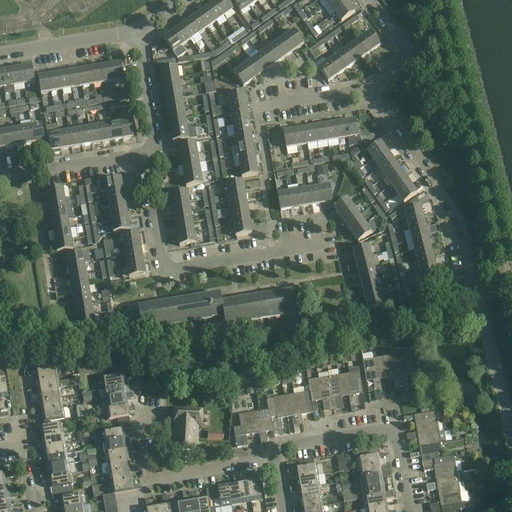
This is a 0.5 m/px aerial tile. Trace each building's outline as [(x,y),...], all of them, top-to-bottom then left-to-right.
[(225,0),(219,0),(214,3),(224,17),(233,11),(225,0)] [(240,14),(249,8),(244,0),(231,0),(240,14)] [(323,9),(329,5),(336,0),(318,0),(317,1),(323,9)] [(349,4),(345,0),(336,0),(329,5),(335,14),(349,4)] [(214,3),(206,9),(215,23),(224,17),(214,3)] [(342,23),(355,13),(349,4),(335,14),(342,23)] [(289,8),(274,19),(277,23),(292,12),(289,8)] [(207,29),(215,23),(206,9),(197,15),(207,29)] [(268,15),(270,19),(277,14),(274,11),(268,15)] [(299,14),(304,23),(307,21),(302,12),(299,14)] [(197,15),(189,21),(199,35),(207,29),(197,15)] [(356,17),(349,22),(351,26),(358,21),(356,17)] [(201,39),(199,35),(189,21),(180,27),(190,41),(193,45),(201,39)] [(304,23),(310,32),(313,29),(307,21),(304,23)] [(258,22),(250,28),(253,31),(260,26),(258,22)] [(271,22),(264,26),(267,30),(274,25),(271,22)] [(349,22),(342,27),(345,30),(351,26),(349,22)] [(267,30),(264,26),(257,31),(260,35),(267,30)] [(180,27),(172,33),(181,47),(190,41),(180,27)] [(339,29),(332,34),(334,38),(341,33),(339,29)] [(294,31),(285,38),(294,51),(303,45),(294,31)] [(238,36),(240,40),(247,35),(244,32),(238,36)] [(172,33),(163,39),(177,60),(186,54),(181,47),(172,33)] [(254,33),(247,38),(250,42),(257,37),(254,33)] [(370,33),(361,39),(370,53),(379,46),(370,33)] [(332,34),(325,39),(328,42),(334,38),(332,34)] [(233,45),(240,40),(238,36),(231,41),(233,45)] [(250,42),(247,38),(240,43),(243,47),(250,42)] [(276,44),(286,57),(294,51),(285,38),(276,44)] [(370,53),(361,39),(352,45),(362,59),(370,53)] [(221,48),(223,52),(230,47),(228,43),(221,48)] [(276,44),(268,50),(277,63),(286,57),(276,44)] [(352,45),(344,51),(353,65),(362,59),(352,45)] [(237,46),(230,51),(233,54),(239,50),(237,46)] [(322,55),(317,49),(315,46),(308,51),(310,54),(314,61),(322,55)] [(335,57),(345,71),(353,65),(344,51),(340,46),(332,52),(335,57)] [(268,50),(259,56),(268,69),(277,63),(268,50)] [(259,56),(251,62),(260,75),(268,69),(259,56)] [(335,57),(327,63),(336,77),(345,71),(335,57)] [(251,62),(242,68),(252,81),(260,75),(251,62)] [(328,83),(336,77),(327,63),(318,69),(328,83)] [(121,64),(110,66),(113,83),(124,81),(121,64)] [(113,83),(110,66),(100,68),(102,84),(113,83)] [(32,67),(21,69),(24,85),(35,83),(32,67)] [(160,70),(162,81),(179,78),(177,67),(160,70)] [(100,68),(89,69),(92,86),(102,84),(100,68)] [(243,87),(252,81),(242,68),(233,74),(243,87)] [(21,69),(11,70),(14,87),(24,85),(21,69)] [(92,86),(89,69),(79,71),(82,88),(92,86)] [(15,94),(14,87),(11,70),(1,72),(3,89),(4,96),(15,94)] [(79,71),(69,73),(72,89),(82,88),(79,71)] [(72,89),(69,73),(59,74),(61,91),(72,89)] [(59,74),(48,76),(51,93),(61,91),(59,74)] [(40,94),(51,93),(48,76),(38,78),(40,94)] [(162,81),(164,91),(180,89),(179,78),(162,81)] [(214,83),(211,83),(207,84),(209,95),(216,94),(214,83)] [(164,91),(166,102),(182,99),(180,89),(164,91)] [(227,96),(229,107),(245,104),(244,93),(227,96)] [(166,102),(167,112),(184,109),(182,99),(166,102)] [(60,103),(54,104),(54,108),(55,112),(63,111),(62,107),(61,107),(60,103)] [(231,117),(247,114),(245,104),(229,107),(231,117)] [(167,112),(169,122),(185,119),(184,109),(167,112)] [(17,110),(9,111),(10,115),(11,119),(15,118),(15,122),(19,121),(18,114),(17,110)] [(249,124),(247,114),(231,117),(233,127),(249,124)] [(169,122),(171,132),(187,130),(185,119),(169,122)] [(214,121),(215,130),(219,130),(218,128),(224,127),(223,120),(214,121)] [(356,121),(345,123),(348,139),(349,148),(361,146),(359,137),(356,121)] [(131,122),(120,124),(123,140),(133,138),(131,122)] [(345,123),(335,124),(338,141),(348,139),(345,123)] [(120,124),(109,126),(112,142),(123,140),(120,124)] [(228,138),(234,137),(251,135),(249,124),(233,127),(226,128),(228,138)] [(325,126),(327,142),(338,141),(335,124),(325,126)] [(42,126),(31,128),(33,144),(44,142),(42,126)] [(57,126),(46,127),(47,136),(49,147),(50,152),(54,151),(55,155),(61,154),(60,150),(61,150),(58,134),(57,126)] [(109,126),(99,127),(102,144),(112,142),(109,126)] [(317,144),(327,142),(325,126),(314,128),(317,144)] [(99,127),(89,129),(92,145),(102,144),(99,127)] [(33,144),(31,128),(21,129),(23,146),(33,144)] [(187,130),(171,132),(172,143),(197,139),(195,128),(187,130)] [(318,151),(317,144),(314,128),(304,130),(307,146),(308,153),(318,151)] [(13,147),(23,146),(21,129),(10,131),(13,147)] [(89,129),(79,131),(81,147),(92,145),(89,129)] [(304,130),(294,131),(296,148),(307,146),(304,130)] [(10,131),(0,132),(0,133),(3,149),(13,147),(10,131)] [(81,147),(79,131),(69,132),(71,149),(81,147)] [(286,149),(296,148),(294,131),(283,133),(286,149)] [(69,132),(58,134),(61,150),(71,149),(69,132)] [(252,145),(251,135),(234,137),(236,148),(252,145)] [(373,161),(384,153),(387,151),(380,142),(362,156),(368,165),(373,161)] [(179,146),(181,157),(197,154),(195,143),(179,146)] [(238,158),(254,155),(252,145),(236,148),(238,158)] [(353,153),(350,154),(352,160),(356,157),(363,151),(363,149),(352,151),(353,153)] [(379,169),(384,166),(393,160),(387,151),(384,153),(373,161),(379,169)] [(199,164),(197,154),(181,157),(182,167),(199,164)] [(256,165),(254,155),(238,158),(233,159),(235,169),(239,168),(256,165)] [(379,169),(385,178),(399,168),(393,160),(384,166),(379,169)] [(352,165),(357,172),(360,170),(363,168),(358,162),(355,164),(355,163),(352,165)] [(182,167),(184,177),(200,175),(199,164),(182,167)] [(241,179),(258,176),(256,165),(239,168),(241,179)] [(327,167),(317,169),(318,176),(328,174),(327,167)] [(385,178),(391,186),(405,177),(399,168),(385,178)] [(202,185),(200,175),(184,177),(186,188),(202,185)] [(391,186),(397,195),(411,185),(405,177),(391,186)] [(100,193),(106,192),(123,190),(121,179),(99,182),(100,193)] [(226,185),(228,196),(245,193),(243,183),(226,185)] [(417,194),(411,185),(397,195),(404,204),(417,194)] [(330,186),(319,188),(321,205),(332,203),(330,186)] [(47,191),(48,202),(65,199),(69,199),(70,199),(68,190),(66,188),(47,191)] [(319,188),(308,190),(311,206),(321,205),(319,188)] [(362,191),(366,198),(370,196),(365,189),(362,191)] [(106,192),(108,203),(124,200),(123,190),(106,192)] [(298,192),(301,208),(311,206),(308,190),(298,192)] [(171,194),(173,205),(189,203),(187,192),(171,194)] [(298,192),(288,193),(291,210),(301,208),(298,192)] [(246,203),(245,193),(228,196),(230,206),(246,203)] [(291,210),(288,193),(277,195),(280,212),(291,210)] [(366,198),(371,205),(375,203),(370,196),(366,198)] [(69,199),(65,199),(48,202),(50,212),(66,210),(70,209),(69,199)] [(340,217),(353,208),(347,199),(333,208),(340,217)] [(108,203),(110,213),(126,210),(124,200),(108,203)] [(173,205),(174,216),(191,213),(189,203),(173,205)] [(248,214),(246,203),(230,206),(232,217),(248,214)] [(374,208),(378,215),(382,213),(377,206),(374,208)] [(406,220),(407,221),(423,217),(420,207),(404,211),(404,212),(399,213),(401,221),(406,220)] [(359,216),(353,208),(340,217),(346,226),(359,216)] [(50,212),(52,223),(68,220),(66,210),(50,212)] [(128,221),(126,210),(110,213),(111,223),(128,221)] [(391,221),(398,216),(396,212),(388,217),(391,221)] [(192,223),(191,213),(174,216),(176,226),(192,223)] [(232,217),(233,227),(250,224),(248,214),(232,217)] [(346,226),(352,234),(365,225),(359,216),(346,226)] [(425,227),(423,217),(407,221),(409,231),(425,227)] [(68,220),(52,223),(53,233),(70,230),(68,220)] [(128,221),(111,223),(113,234),(130,231),(128,221)] [(176,226),(178,236),(194,233),(192,223),(176,226)] [(252,235),(250,224),(233,227),(235,238),(252,235)] [(371,234),(365,225),(352,234),(358,243),(371,234)] [(96,226),(92,226),(95,244),(98,244),(102,239),(98,236),(96,226)] [(412,241),(428,237),(425,227),(409,231),(406,232),(408,242),(412,241)] [(53,233),(55,243),(71,241),(70,230),(53,233)] [(196,244),(194,233),(178,236),(180,247),(196,244)] [(122,236),(124,248),(140,245),(138,234),(122,236)] [(430,248),(428,237),(412,241),(414,252),(430,248)] [(71,241),(55,243),(57,254),(73,251),(71,241)] [(124,248),(125,258),(142,255),(140,245),(124,248)] [(352,251),(355,262),(371,258),(369,247),(352,251)] [(430,248),(414,252),(417,262),(433,257),(430,248)] [(96,260),(104,259),(102,250),(94,252),(96,260)] [(382,255),(384,263),(392,261),(390,253),(386,254),(382,255)] [(66,257),(68,268),(85,265),(83,254),(66,257)] [(125,258),(127,268),(144,265),(142,255),(125,258)] [(371,258),(355,262),(358,272),(374,268),(379,266),(376,256),(371,258)] [(435,268),(433,257),(417,262),(419,272),(435,268)] [(68,268),(70,278),(86,275),(85,265),(68,268)] [(145,276),(144,265),(127,268),(129,279),(145,276)] [(376,278),(374,268),(358,272),(360,282),(376,278)] [(435,268),(419,272),(422,282),(438,278),(435,268)] [(88,285),(86,275),(70,278),(72,288),(88,285)] [(363,292),(379,288),(376,278),(360,282),(363,292)] [(417,283),(419,294),(441,288),(438,278),(422,282),(417,283)] [(72,288),(74,298),(90,296),(88,285),(72,288)] [(381,298),(379,288),(363,292),(365,302),(381,298)] [(247,302),(238,303),(237,299),(232,300),(233,304),(222,306),(220,294),(215,295),(215,298),(197,301),(196,297),(191,297),(191,302),(183,303),(182,299),(177,300),(177,304),(169,306),(168,301),(163,302),(164,306),(155,308),(154,303),(149,304),(149,309),(138,311),(142,331),(213,319),(217,343),(228,341),(226,327),(296,315),(293,294),(294,294),(293,290),(288,291),(289,295),(280,296),(279,292),(274,293),(275,297),(266,299),(265,294),(260,295),(261,300),(252,301),(252,297),(246,298),(247,302)] [(110,300),(109,292),(105,292),(101,293),(103,301),(110,300)] [(74,298),(75,308),(92,306),(90,296),(74,298)] [(384,308),(381,298),(365,302),(368,313),(384,308)] [(75,308),(77,319),(93,316),(92,306),(75,308)] [(95,326),(93,316),(77,319),(79,329),(95,326)] [(392,346),(401,345),(400,337),(391,340),(392,346)] [(415,385),(419,384),(413,349),(402,351),(403,355),(407,375),(413,374),(415,385)] [(393,357),(398,388),(402,387),(400,377),(407,375),(403,355),(402,351),(402,350),(392,352),(393,357)] [(365,362),(363,362),(366,382),(373,381),(374,392),(378,391),(376,380),(373,360),(372,354),(364,355),(365,362)] [(347,363),(356,362),(355,355),(346,356),(347,363)] [(383,359),(384,362),(386,379),(393,378),(395,389),(398,388),(393,357),(383,359)] [(373,360),(376,380),(378,391),(382,391),(380,380),(386,379),(384,362),(383,359),(373,360)] [(35,372),(27,374),(28,377),(36,376),(37,383),(57,379),(56,369),(65,369),(65,366),(36,364),(37,372),(35,372)] [(0,369),(0,398),(8,397),(3,369),(0,369)] [(348,371),(349,375),(352,396),(354,407),(358,406),(356,395),(363,394),(358,369),(348,371)] [(102,380),(104,391),(125,387),(123,380),(131,379),(131,375),(102,380)] [(354,407),(352,396),(349,375),(339,377),(342,397),(349,396),(351,407),(354,407)] [(336,399),(342,397),(339,377),(329,379),(334,410),(338,409),(336,399)] [(57,379),(37,383),(38,389),(30,391),(31,394),(59,389),(74,387),(73,381),(58,383),(57,379)] [(330,411),(334,410),(329,379),(318,381),(322,401),(328,400),(330,411)] [(308,382),(310,396),(313,414),(317,413),(316,402),(322,401),(318,381),(308,382)] [(257,393),(269,391),(268,384),(256,386),(257,393)] [(106,401),(134,396),(133,392),(126,394),(125,387),(104,391),(106,401)] [(301,416),(313,414),(310,396),(305,397),(304,388),(293,390),(294,396),(299,427),(303,427),(301,416)] [(39,396),(40,403),(61,399),(59,389),(31,394),(31,398),(39,396)] [(93,402),(91,394),(82,395),(84,404),(93,402)] [(106,401),(107,411),(128,407),(127,400),(134,399),(134,396),(106,401)] [(294,396),(284,398),(287,416),(287,418),(294,417),(294,420),(292,420),(294,434),(300,433),(299,427),(294,396)] [(287,418),(287,416),(284,398),(273,399),(273,400),(279,436),(283,435),(282,430),(281,419),(287,418)] [(34,414),(42,413),(63,409),(61,399),(40,403),(41,410),(34,411),(34,414)] [(259,413),(265,444),(268,444),(266,433),(272,432),(273,437),(279,436),(273,400),(266,401),(268,411),(259,413)] [(94,413),(92,403),(83,405),(85,414),(94,413)] [(117,420),(118,426),(130,424),(128,407),(107,411),(109,421),(117,420)] [(63,409),(42,413),(34,414),(35,418),(41,416),(43,416),(44,423),(64,420),(63,409)] [(415,420),(416,427),(436,424),(442,423),(441,413),(435,414),(434,413),(429,414),(429,410),(421,411),(422,415),(403,418),(404,422),(415,420)] [(173,451),(182,452),(197,452),(198,428),(201,428),(202,412),(174,412),(173,451)] [(252,435),(259,434),(261,445),(265,444),(259,413),(249,415),(252,435)] [(246,436),(252,435),(249,415),(238,416),(240,428),(234,429),(237,449),(248,447),(246,436)] [(40,428),(42,435),(34,437),(35,440),(63,435),(61,424),(40,428)] [(130,424),(118,426),(119,431),(103,434),(105,444),(125,441),(124,430),(131,429),(130,424)] [(406,435),(407,439),(438,434),(436,424),(416,427),(417,434),(406,435)] [(207,433),(207,441),(222,441),(222,433),(207,433)] [(438,434),(407,439),(407,443),(418,441),(419,447),(440,444),(446,443),(444,433),(438,434)] [(43,442),(44,449),(65,445),(63,435),(35,440),(35,443),(43,442)] [(126,447),(125,441),(105,444),(106,454),(135,450),(134,446),(126,447)] [(421,458),(422,463),(434,461),(442,460),(440,444),(419,447),(421,454),(410,455),(410,460),(421,458)] [(66,455),(65,445),(44,449),(45,455),(37,457),(38,460),(66,455)] [(86,447),(88,457),(94,456),(93,446),(86,447)] [(380,466),(379,460),(386,458),(386,455),(379,456),(378,449),(361,452),(362,459),(358,459),(359,470),(380,466)] [(106,454),(108,465),(129,461),(127,454),(135,453),(135,450),(106,454)] [(46,462),(47,469),(68,465),(66,455),(38,460),(39,463),(46,462)] [(339,473),(348,471),(345,455),(337,457),(339,473)] [(442,460),(434,461),(422,463),(424,473),(435,471),(436,477),(456,474),(453,458),(442,460)] [(130,467),(129,461),(108,465),(110,475),(138,470),(137,466),(130,467)] [(41,477),(41,480),(70,475),(68,465),(47,469),(48,476),(41,477)] [(296,474),(297,480),(317,476),(316,466),(287,471),(288,475),(296,474)] [(381,473),(380,466),(359,470),(361,480),(389,475),(389,472),(381,473)] [(110,475),(111,485),(132,481),(131,474),(138,473),(138,470),(110,475)] [(255,481),(248,482),(251,503),(262,501),(257,473),(254,473),(255,481)] [(348,473),(340,474),(341,483),(349,481),(348,473)] [(0,476),(0,487),(7,486),(6,479),(14,478),(13,474),(0,476)] [(426,486),(427,489),(458,484),(456,474),(436,477),(437,484),(426,486)] [(71,486),(70,475),(49,479),(41,480),(42,483),(49,482),(52,495),(64,493),(72,491),(71,486)] [(390,479),(389,475),(361,480),(363,490),(383,486),(382,480),(390,479)] [(234,484),(228,486),(231,506),(241,504),(236,476),(233,477),(234,484)] [(241,504),(251,503),(248,482),(241,483),(240,476),(236,476),(241,504)] [(291,491),(298,490),(319,487),(317,476),(297,480),(298,487),(290,488),(291,491)] [(83,480),(84,489),(91,488),(90,479),(83,480)] [(133,488),(132,481),(111,485),(113,495),(115,495),(141,490),(141,486),(133,488)] [(351,491),(350,482),(341,484),(342,493),(351,491)] [(438,491),(439,497),(459,494),(458,484),(427,489),(427,493),(438,491)] [(0,497),(17,495),(16,492),(8,493),(7,486),(0,487),(0,497)] [(219,501),(220,506),(221,508),(231,506),(228,486),(217,487),(218,489),(212,489),(214,502),(219,501)] [(364,500),(393,495),(392,492),(384,493),(383,486),(363,490),(364,500)] [(320,497),(319,487),(298,490),(291,491),(291,495),(299,494),(300,500),(320,497)] [(212,489),(206,490),(207,498),(197,500),(199,511),(210,511),(209,503),(214,502),(212,489)] [(64,493),(52,495),(53,501),(61,499),(62,510),(83,506),(81,495),(73,497),(72,491),(64,493)] [(189,493),(186,494),(188,511),(199,511),(197,500),(190,501),(189,493)] [(184,502),(177,503),(178,511),(188,511),(186,494),(182,494),(184,502)] [(429,506),(430,511),(459,511),(460,511),(466,510),(465,503),(461,504),(459,494),(439,497),(440,504),(429,506)] [(0,497),(0,507),(10,506),(9,500),(17,498),(17,495),(0,497)] [(116,501),(115,495),(113,495),(102,497),(103,503),(116,501)] [(393,499),(393,495),(364,500),(366,510),(387,507),(385,500),(393,499)] [(164,506),(157,507),(157,511),(168,511),(166,497),(162,498),(164,506)] [(168,511),(178,511),(177,503),(170,504),(169,497),(166,497),(168,511)] [(293,508),(294,511),(322,507),(320,497),(300,500),(301,507),(293,508)] [(146,511),(157,511),(157,507),(150,508),(149,500),(145,501),(146,511)] [(103,503),(104,509),(117,507),(116,501),(103,503)]
